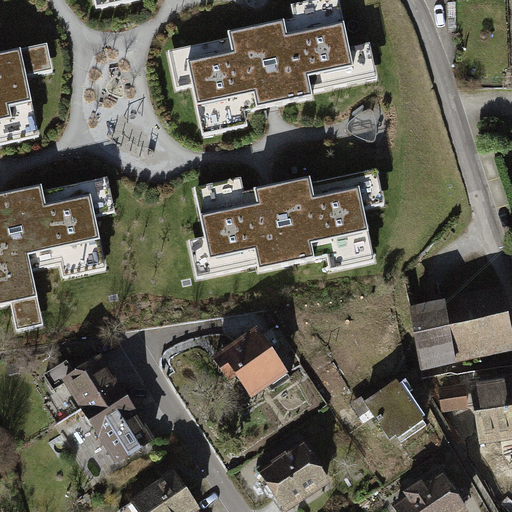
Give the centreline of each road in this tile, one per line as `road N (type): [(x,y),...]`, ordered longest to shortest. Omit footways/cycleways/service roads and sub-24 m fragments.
road 1 (residential): [(511,288),(422,0)]
road 2 (residential): [(135,350),(241,511)]
